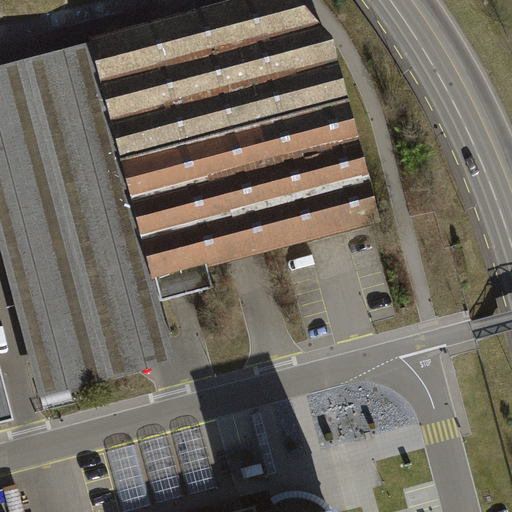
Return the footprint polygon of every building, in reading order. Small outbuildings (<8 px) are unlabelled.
[(255,0),(93,43),(161,302),(213,288),(207,264),(376,220),(328,37),(295,0),(255,0)] [(161,302),(93,43),(0,67),(0,245),(40,398),(92,384),(85,355),(132,343),(139,372),(176,362),(161,302)] [(85,355),(92,384),(139,372),(132,343),(85,355)] [(0,366),(0,423),(14,420),(0,366)] [(24,511),(17,486),(5,489),(10,511),(24,511)] [(338,511),(338,510),(330,511),(310,511),(309,509),(307,500),(290,499),(283,501),(277,504),(275,506),(276,510),(269,511),(338,511)]
